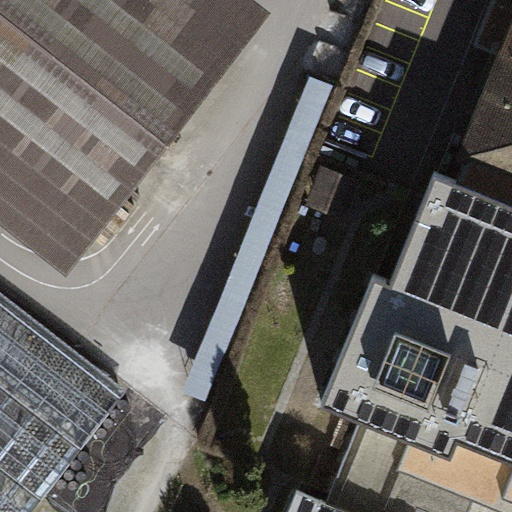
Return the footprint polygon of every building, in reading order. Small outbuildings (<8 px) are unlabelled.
[(278,12),(262,0),(0,0),(0,211),(77,271),(278,12)] [(357,422),(325,500),(353,511),(411,511),(417,499),(448,511),(463,511),(472,492),(511,508),(511,4),(446,165),(422,156),(379,259),(364,253),(303,400),(357,422)] [(204,396),(334,83),(311,74),(181,386),(204,396)] [(321,165),(305,204),(342,219),(358,180),(321,165)] [(27,511),(113,398),(0,312),(0,511),(27,511)] [(353,511),(325,500),(292,487),(281,511),(353,511)]
